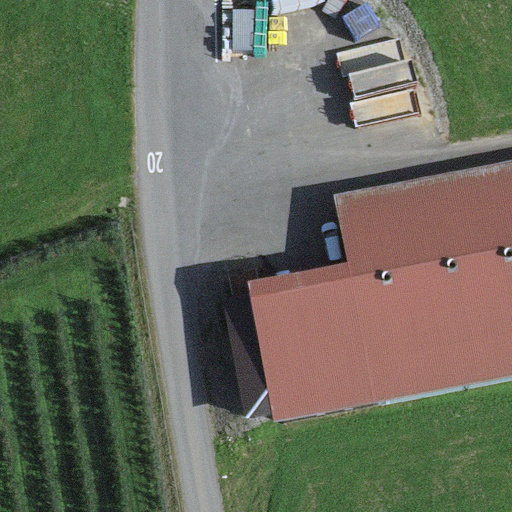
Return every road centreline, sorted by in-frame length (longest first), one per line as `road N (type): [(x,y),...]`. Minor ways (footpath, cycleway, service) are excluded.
road 1 (track): [(511,142),(147,207)]
road 2 (track): [(147,207),(200,511)]
road 3 (track): [(147,207),(151,0)]
